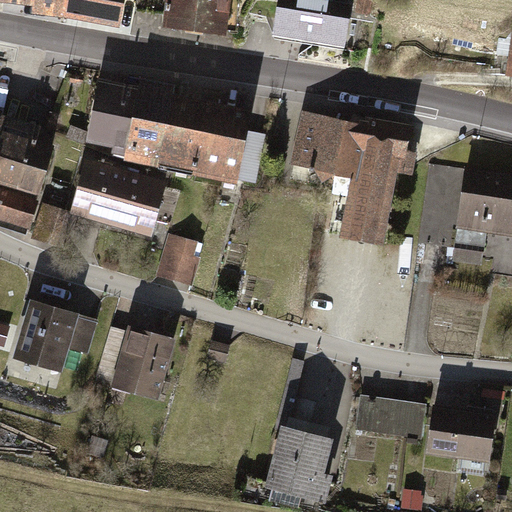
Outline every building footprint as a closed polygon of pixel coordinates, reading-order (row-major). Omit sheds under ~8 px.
[(139,0),(68,0),(68,8),(68,12),(133,24),(139,0)] [(244,0),(176,0),(175,27),(242,31),(244,0)] [(372,6),(336,0),(293,0),(288,33),(365,46),(372,6)] [(192,84),(155,75),(153,86),(136,154),(173,164),(191,91),(192,84)] [(153,86),(115,76),(99,144),(136,154),(153,86)] [(274,111),(191,91),(173,164),(255,183),(274,111)] [(437,124),(310,106),(301,171),(349,178),(341,237),(405,246),(415,175),(429,177),(437,124)] [(39,128),(0,115),(0,182),(39,194),(54,147),(35,141),(39,128)] [(183,181),(98,160),(85,214),(169,235),(183,181)] [(511,172),(475,169),(469,225),(511,230),(511,172)] [(41,201),(0,188),(0,217),(32,228),(41,201)] [(61,247),(72,212),(47,204),(36,239),(61,247)] [(212,244),(177,233),(165,271),(201,282),(212,244)] [(94,315),(46,300),(28,356),(77,371),(94,315)] [(186,338),(139,323),(119,384),(166,399),(186,338)] [(236,343),(215,338),(210,358),(231,363),(236,343)] [(429,407),(365,396),(359,432),(424,443),(429,407)] [(506,417),(444,408),(438,451),(500,461),(506,417)] [(347,438),(296,425),(281,486),(332,499),(347,438)]
